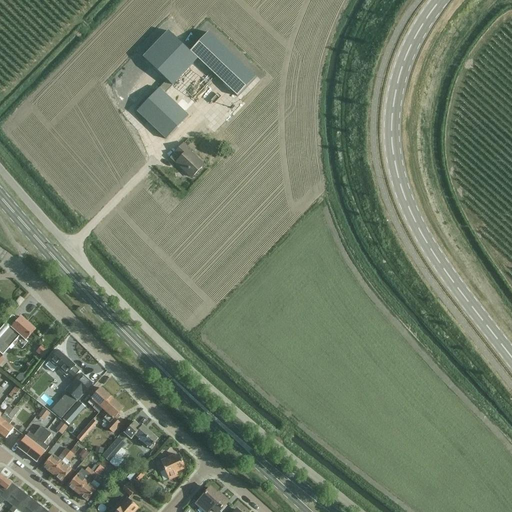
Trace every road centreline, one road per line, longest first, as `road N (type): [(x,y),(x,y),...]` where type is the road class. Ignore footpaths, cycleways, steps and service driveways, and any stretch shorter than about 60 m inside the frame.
road 1 (unclassified): [(511,359),(429,248),(400,185),(391,142),(402,63),(439,0)]
road 2 (unclassified): [(357,511),(186,365),(69,247)]
road 3 (primary): [(259,459),(95,304),(0,191)]
road 4 (unclassified): [(0,252),(210,462)]
road 5 (unclassified): [(69,247),(153,161)]
